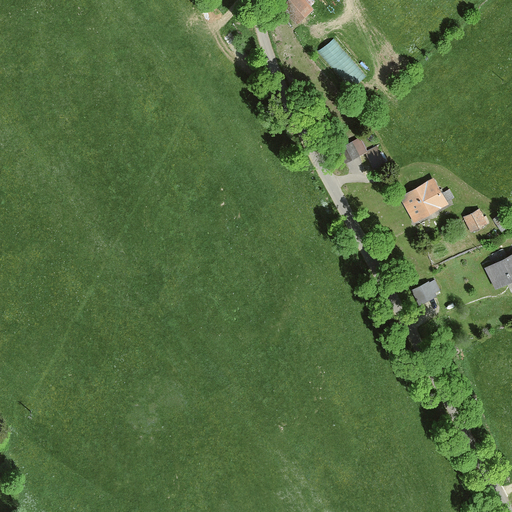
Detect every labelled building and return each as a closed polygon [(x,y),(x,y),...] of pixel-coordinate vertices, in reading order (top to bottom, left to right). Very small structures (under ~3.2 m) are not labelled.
[(304,0),(286,0),(279,7),(295,24),(312,9),(304,0)] [(360,136),(337,148),(345,163),(365,152),(368,151),(367,149),(360,136)] [(365,152),(375,171),(387,165),(376,145),(367,149),(368,151),(365,152)] [(433,178),(399,196),(413,224),(448,207),(433,178)] [(479,208),(463,217),(471,232),(487,223),(479,208)] [(502,211),(493,218),(502,231),(511,224),(502,211)] [(511,252),(484,267),(496,289),(511,280),(511,252)] [(429,280),(411,289),(418,305),(437,295),(436,291),(440,289),(435,279),(430,281),(429,280)]
